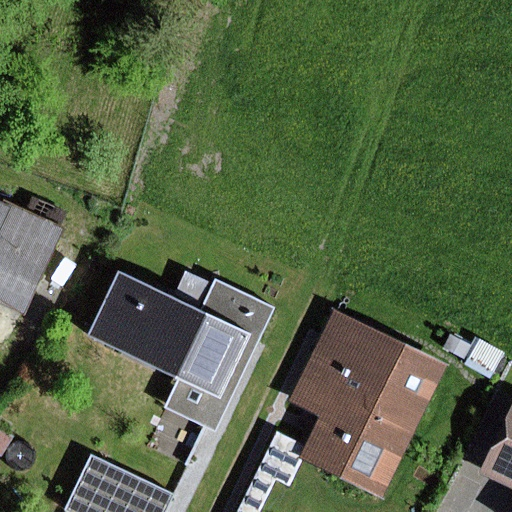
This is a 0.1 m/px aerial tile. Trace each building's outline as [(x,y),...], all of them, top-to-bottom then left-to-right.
[(0,299),(38,316),(78,228),(0,192),(0,299)] [(262,325),(130,263),(101,326),(232,388),(262,325)] [(460,361),(348,308),(300,408),(327,421),(311,454),(396,494),(460,361)] [(511,432),(491,471),(511,480),(511,432)] [(177,511),(188,489),(103,450),(76,507),(87,511),(177,511)]
